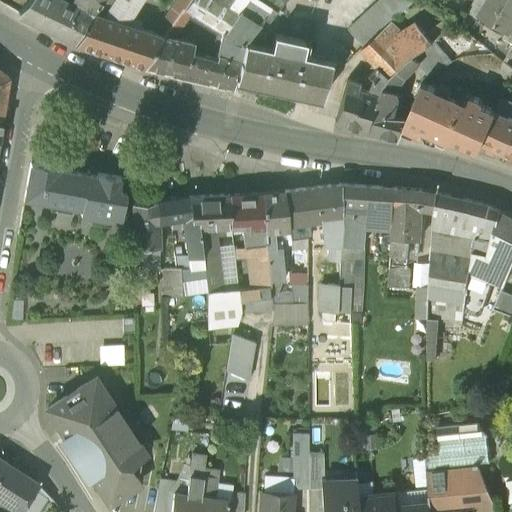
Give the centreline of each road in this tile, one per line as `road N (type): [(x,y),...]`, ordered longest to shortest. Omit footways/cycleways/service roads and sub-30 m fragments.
road 1 (tertiary): [(42,57),(194,120),(420,165),(511,192)]
road 2 (residential): [(0,230),(28,85),(42,57)]
